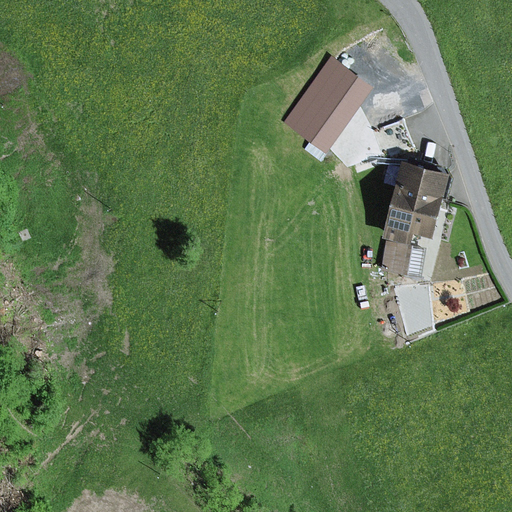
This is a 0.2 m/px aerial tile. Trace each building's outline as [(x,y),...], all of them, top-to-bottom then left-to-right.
[(414,56),(371,34),(353,69),(396,91),(414,56)] [(316,130),(320,122),(340,132),(366,84),(331,65),(300,122),(316,130)] [(415,145),(404,117),(373,129),(384,157),(415,145)] [(441,232),(457,167),(408,155),(389,231),(416,238),(419,227),(441,232)] [(415,243),(387,239),(383,269),(410,273),(415,243)] [(428,245),(415,243),(410,273),(423,275),(428,245)]
